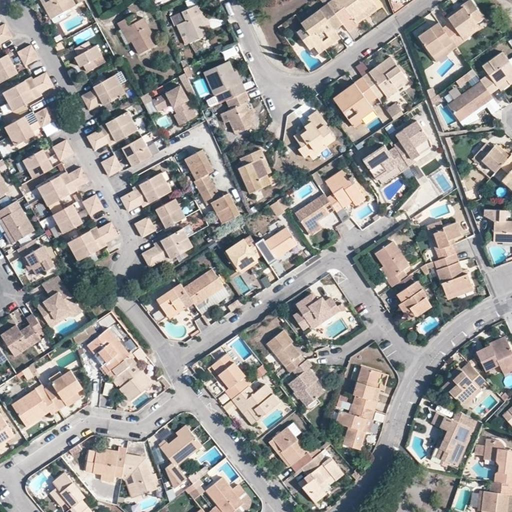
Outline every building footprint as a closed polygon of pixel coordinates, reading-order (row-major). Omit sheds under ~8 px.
[(40,0),(54,25),(68,17),(64,11),(74,5),(71,0),(40,0)] [(373,4),(370,0),(332,0),(327,4),(341,24),(350,18),(352,20),(373,4)] [(468,0),(460,6),(462,8),(454,14),(452,11),(445,17),(449,22),(441,28),(447,36),(455,46),(463,41),(462,40),(460,37),(476,26),(475,24),(483,19),(468,0)] [(208,34),(204,25),(199,14),(204,11),(201,3),(182,11),(185,20),(183,21),(182,26),(185,34),(189,42),(208,34)] [(327,4),(301,23),(303,27),(296,32),(309,48),(313,46),(318,53),(339,38),(333,30),(341,24),(327,4)] [(204,25),(209,22),(204,11),(199,14),(204,25)] [(130,41),(138,54),(157,44),(143,18),(136,22),(132,15),(117,23),(121,31),(123,30),(130,41)] [(460,37),(462,40),(486,23),(483,19),(475,24),(476,26),(460,37)] [(180,22),(176,24),(181,35),(185,34),(182,26),(180,22)] [(445,44),(442,40),(447,36),(441,28),(437,22),(418,36),(430,54),(442,46),(445,44)] [(0,40),(9,36),(5,29),(0,31),(0,40)] [(123,30),(121,31),(127,43),(130,41),(123,30)] [(72,48),(75,55),(73,56),(78,66),(81,64),(84,71),(93,66),(90,59),(100,54),(95,45),(88,48),(85,41),(72,48)] [(32,50),(28,44),(16,51),(19,57),(32,50)] [(446,52),(442,46),(430,54),(435,61),(446,52)] [(35,58),(32,50),(19,57),(23,64),(35,58)] [(19,57),(16,51),(5,56),(9,63),(19,57)] [(511,65),(502,52),(482,65),(488,74),(483,77),(479,81),(480,81),(489,94),(498,87),(499,90),(511,80),(511,65)] [(5,56),(4,53),(0,55),(0,67),(9,63),(5,56)] [(404,75),(390,56),(362,76),(377,97),(384,92),(387,96),(398,88),(396,86),(394,83),(404,75)] [(23,64),(19,57),(9,63),(13,69),(23,64)] [(228,61),(203,72),(217,104),(226,100),(245,92),(241,83),(238,84),(233,74),(228,61)] [(362,75),(369,71),(363,61),(356,66),(362,75)] [(0,67),(0,79),(14,72),(13,69),(9,63),(0,67)] [(30,77),(29,75),(0,91),(5,101),(47,78),(43,71),(42,71),(30,77)] [(78,93),(82,100),(117,82),(112,73),(90,84),(91,86),(78,93)] [(394,83),(396,86),(406,78),(404,75),(394,83)] [(351,84),(333,97),(354,126),(356,129),(363,124),(364,123),(362,120),(361,118),(374,109),(370,102),(377,97),(362,76),(354,82),(357,86),(354,88),(351,84)] [(51,85),(47,78),(5,101),(10,110),(39,94),(38,92),(51,85)] [(448,104),(459,121),(473,111),(491,98),(489,94),(480,81),(448,104)] [(122,91),(117,82),(82,100),(86,107),(99,101),(101,102),(122,91)] [(169,103),(173,101),(178,110),(174,113),(171,114),(176,123),(193,115),(188,105),(189,104),(179,84),(150,100),(155,109),(169,103)] [(254,125),(250,115),(245,103),(249,101),(245,92),(226,100),(229,110),(225,112),(234,134),(254,125)] [(173,101),(169,103),(174,113),(178,110),(173,101)] [(249,101),(245,103),(250,115),(254,114),(249,101)] [(395,101),(385,108),(393,119),(402,112),(395,101)] [(49,113),(45,106),(33,112),(37,119),(49,113)] [(303,127),(306,130),(295,138),(300,146),(297,148),(302,155),(306,153),(322,141),(324,144),(333,138),(324,124),(326,123),(316,109),(307,116),(308,117),(310,120),(303,125),(303,127)] [(378,114),(374,109),(361,118),(362,120),(364,123),(378,114)] [(128,119),(124,110),(95,125),(96,128),(84,134),(88,140),(128,119)] [(478,119),(473,111),(459,121),(464,129),(478,119)] [(37,119),(33,112),(24,118),(28,124),(37,119)] [(53,119),(49,113),(37,119),(41,125),(53,119)] [(2,125),(8,135),(28,124),(24,118),(22,115),(2,125)] [(310,120),(308,117),(301,123),(303,125),(310,120)] [(41,125),(37,119),(28,124),(31,130),(41,125)] [(104,142),(105,144),(134,129),(128,119),(88,140),(92,148),(104,142)] [(416,150),(414,148),(428,139),(416,122),(395,136),(400,142),(393,147),(407,166),(407,168),(415,163),(413,160),(420,156),(416,150)] [(8,135),(13,144),(32,134),(31,130),(28,124),(8,135)] [(306,130),(303,127),(292,135),(295,138),(306,130)] [(143,145),(138,137),(119,147),(120,150),(124,156),(143,145)] [(51,145),(55,151),(67,145),(63,138),(51,145)] [(416,150),(429,141),(428,139),(414,148),(416,150)] [(324,144),(322,141),(306,153),(310,157),(325,146),(324,144)] [(485,143),(475,154),(494,172),(499,166),(506,159),(493,147),(491,149),(485,143)] [(495,144),(493,147),(506,159),(508,156),(495,144)] [(55,151),(51,145),(42,150),(46,157),(55,151)] [(55,151),(59,158),(71,152),(67,145),(55,151)] [(127,163),(128,165),(148,155),(143,145),(124,156),(127,163)] [(360,159),(372,177),(386,168),(388,170),(395,166),(399,172),(407,166),(393,147),(393,146),(386,150),(381,145),(360,159)] [(183,156),(188,167),(207,158),(201,146),(183,156)] [(21,158),(26,167),(46,157),(42,150),(40,147),(21,158)] [(243,165),(238,167),(249,192),(269,184),(265,174),(260,160),(264,158),(260,149),(240,158),(243,165)] [(111,154),(115,160),(124,156),(120,150),(111,154)] [(46,157),(49,164),(59,158),(55,151),(46,157)] [(115,160),(111,154),(99,161),(102,167),(115,160)] [(506,159),(499,166),(507,173),(501,180),(511,189),(511,156),(510,155),(508,156),(506,159)] [(115,160),(119,168),(127,163),(124,156),(115,160)] [(26,167),(31,177),(50,166),(49,164),(46,157),(26,167)] [(210,178),(207,171),(211,169),(207,158),(188,167),(193,178),(191,178),(195,186),(210,178)] [(265,174),(270,172),(264,158),(260,160),(265,174)] [(102,167),(106,174),(119,168),(115,160),(102,167)] [(37,187),(42,196),(83,174),(79,167),(67,174),(66,171),(37,187)] [(372,177),(374,180),(388,170),(386,168),(372,177)] [(162,181),(157,171),(129,187),(130,189),(118,196),(122,202),(162,181)] [(338,203),(347,197),(350,200),(360,194),(349,177),(346,179),(340,171),(324,181),(332,193),(325,197),(333,209),(334,211),(340,206),(338,203)] [(42,196),(47,206),(76,190),(75,188),(87,181),(83,174),(42,196)] [(438,197),(431,186),(430,187),(422,174),(417,177),(424,189),(401,203),(409,215),(438,197)] [(213,184),(210,178),(195,186),(197,192),(213,184)] [(138,204),(139,206),(167,191),(162,181),(122,202),(126,210),(138,204)] [(197,192),(200,197),(216,189),(213,184),(197,192)] [(31,185),(25,186),(27,200),(33,198),(31,185)] [(227,192),(219,195),(216,189),(200,197),(203,204),(205,202),(211,214),(232,203),(227,192)] [(75,201),(80,198),(77,192),(72,194),(75,201)] [(325,197),(323,193),(293,213),(303,228),(314,221),(333,209),(325,197)] [(81,201),(85,207),(98,200),(94,194),(81,201)] [(350,200),(353,205),(363,198),(360,194),(350,200)] [(338,203),(340,206),(350,200),(347,197),(338,203)] [(154,211),(158,218),(177,208),(172,199),(153,209),(154,211)] [(85,207),(89,214),(101,207),(98,200),(85,207)] [(73,205),(76,212),(85,207),(81,201),(73,205)] [(276,216),(284,212),(276,201),(269,206),(276,216)] [(0,220),(1,220),(15,242),(31,232),(14,202),(0,210),(0,220)] [(52,214),(56,223),(76,212),(73,205),(71,203),(52,214)] [(211,214),(215,223),(237,213),(232,203),(211,214)] [(76,212),(80,219),(89,214),(85,207),(76,212)] [(182,216),(177,208),(158,218),(161,225),(162,227),(182,216)] [(158,218),(154,211),(145,216),(149,223),(158,218)] [(56,223),(61,231),(81,221),(80,219),(76,212),(56,223)] [(149,223),(145,216),(133,223),(136,229),(149,223)] [(161,225),(158,218),(149,223),(152,230),(161,225)] [(426,232),(431,230),(436,245),(432,247),(436,257),(452,251),(449,242),(446,243),(444,238),(449,237),(458,233),(453,220),(439,224),(437,218),(423,223),(426,232)] [(0,226),(11,244),(15,242),(1,220),(0,220),(0,226)] [(96,228),(95,226),(67,241),(72,250),(113,228),(109,221),(96,228)] [(303,228),(307,234),(318,226),(314,221),(303,228)] [(511,221),(493,221),(493,241),(511,241),(511,221)] [(136,229),(140,236),(152,230),(149,223),(136,229)] [(261,253),(266,262),(295,242),(284,225),(263,240),(261,237),(253,242),(261,253)] [(117,235),(113,228),(72,250),(77,260),(106,244),(104,242),(117,235)] [(139,252),(142,259),(183,237),(178,229),(150,243),(151,246),(142,250),(139,252)] [(432,247),(436,245),(431,230),(426,232),(432,247)] [(235,271),(246,264),(254,258),(261,253),(253,242),(249,235),(223,252),(235,271)] [(158,259),(160,261),(188,247),(183,237),(142,259),(146,265),(158,259)] [(398,269),(404,265),(389,240),(372,252),(380,265),(387,276),(384,278),(389,285),(392,283),(403,275),(398,269)] [(36,278),(53,268),(41,248),(37,250),(32,241),(16,251),(20,259),(23,258),(31,270),(36,278)] [(460,272),(459,268),(452,251),(436,257),(439,265),(434,266),(444,293),(469,284),(465,270),(460,272)] [(23,258),(20,259),(28,272),(31,270),(23,258)] [(256,261),(254,258),(246,264),(248,267),(256,261)] [(384,278),(387,276),(380,265),(377,267),(384,278)] [(222,286),(211,269),(188,283),(182,287),(191,302),(193,305),(199,301),(222,286)] [(396,290),(409,281),(405,274),(403,275),(392,283),(396,290)] [(40,286),(49,300),(38,306),(38,310),(48,326),(71,312),(70,309),(75,306),(56,276),(40,286)] [(411,315),(427,305),(421,296),(423,295),(412,280),(396,290),(392,292),(398,300),(403,307),(405,306),(410,314),(411,315)] [(155,298),(166,314),(181,304),(183,308),(191,302),(182,287),(181,286),(173,292),(171,288),(155,298)] [(304,303),(296,308),(300,312),(292,317),(301,330),(309,326),(311,330),(321,324),(318,320),(330,312),(332,316),(339,312),(336,308),(330,298),(323,302),(319,305),(316,300),(311,293),(302,299),(304,303)] [(304,303),(302,299),(294,304),(296,308),(304,303)] [(398,300),(394,302),(404,318),(410,314),(405,306),(403,307),(398,300)] [(183,308),(181,304),(166,314),(168,317),(183,308)] [(342,313),(346,311),(342,305),(336,308),(339,312),(342,313)] [(68,319),(72,317),(79,313),(75,306),(70,309),(71,312),(48,326),(50,330),(68,319)] [(332,316),(330,312),(318,320),(321,324),(332,316)] [(14,325),(0,334),(14,356),(39,340),(36,335),(42,331),(30,314),(24,318),(28,324),(20,329),(22,332),(20,334),(17,331),(14,325)] [(202,317),(196,321),(201,329),(207,325),(202,317)] [(106,372),(110,369),(127,354),(107,328),(87,344),(94,353),(96,351),(104,362),(101,364),(106,372)] [(281,329),(264,343),(287,371),(290,369),(300,361),(295,355),(297,354),(288,342),(290,341),(281,329)] [(486,344),(487,346),(504,338),(502,335),(486,343),(486,344)] [(511,359),(511,355),(504,338),(487,346),(486,344),(473,350),(484,370),(496,364),(498,366),(511,359)] [(94,353),(91,355),(100,365),(101,364),(104,362),(96,351),(94,353)] [(216,373),(220,378),(226,387),(222,390),(229,398),(246,385),(250,381),(225,351),(209,364),(216,373)] [(127,401),(143,388),(133,375),(140,370),(127,354),(110,369),(121,383),(118,386),(116,388),(127,401)] [(294,375),(286,382),(303,405),(318,393),(310,383),(312,380),(315,378),(306,367),(309,364),(304,357),(300,361),(290,369),(294,375)] [(449,374),(441,382),(452,394),(458,401),(463,402),(473,393),(470,390),(475,385),(483,378),(465,360),(458,366),(459,368),(450,376),(449,374)] [(376,369),(358,364),(350,392),(352,392),(350,402),(371,408),(375,397),(372,397),(368,396),(372,384),(376,369)] [(34,365),(22,370),(27,380),(38,375),(34,365)] [(249,376),(254,383),(269,372),(264,365),(249,376)] [(449,374),(450,376),(459,368),(458,366),(456,365),(447,373),(449,374)] [(106,372),(105,373),(114,384),(116,383),(118,386),(121,383),(110,369),(106,372)] [(143,388),(150,383),(140,370),(133,375),(143,388)] [(60,373),(49,380),(53,385),(47,390),(50,394),(60,409),(67,405),(64,401),(77,393),(83,388),(72,372),(63,377),(60,373)] [(312,380),(310,383),(318,393),(321,391),(312,380)] [(448,397),(452,394),(441,382),(438,385),(448,397)] [(264,384),(253,392),(246,385),(229,398),(241,413),(247,408),(256,419),(278,401),(264,384)] [(470,390),(473,393),(478,388),(475,385),(470,390)] [(43,399),(37,389),(14,405),(29,426),(36,422),(34,419),(49,409),(51,412),(53,414),(60,409),(50,394),(43,399)] [(80,398),(77,393),(64,401),(67,405),(68,407),(80,398)] [(333,420),(347,423),(341,442),(358,446),(363,428),(360,427),(363,416),(369,417),(371,408),(350,402),(349,401),(346,410),(337,408),(333,420)] [(511,402),(500,413),(511,425),(511,424),(511,402)] [(451,418),(454,412),(440,406),(438,411),(451,418)] [(250,424),(256,419),(247,408),(241,413),(250,424)] [(51,412),(49,409),(34,419),(36,422),(51,412)] [(438,458),(453,465),(470,427),(434,410),(429,421),(440,426),(445,428),(437,447),(442,449),(438,458)] [(0,441),(5,439),(7,442),(16,436),(0,411),(0,441)] [(369,417),(363,416),(360,427),(363,428),(366,429),(369,417)] [(299,430),(291,420),(286,424),(294,434),(299,430)] [(286,424),(270,437),(281,449),(278,451),(288,464),(293,471),(299,467),(319,450),(313,443),(306,449),(294,434),(286,424)] [(177,433),(179,437),(189,429),(187,425),(177,433)] [(445,428),(440,426),(433,445),(437,447),(445,428)] [(161,449),(175,467),(202,445),(189,429),(179,437),(169,445),(168,443),(161,449)] [(511,463),(511,464),(511,459),(511,448),(502,447),(502,442),(501,440),(497,438),(484,436),(481,458),(494,460),(496,464),(496,470),(492,472),(491,479),(498,480),(511,482),(511,463)] [(270,437),(268,439),(278,451),(281,449),(270,437)] [(323,447),(319,450),(325,458),(329,455),(323,447)] [(433,456),(438,458),(442,449),(437,447),(433,456)] [(116,451),(116,454),(105,452),(96,450),(92,471),(100,473),(111,475),(120,477),(121,473),(124,454),(124,452),(116,451)] [(319,450),(299,467),(306,475),(303,477),(306,481),(300,486),(307,494),(310,492),(314,497),(324,490),(321,486),(318,483),(330,474),(333,477),(334,479),(343,472),(329,455),(325,458),(319,450)] [(121,473),(129,474),(137,495),(155,488),(144,457),(124,454),(121,473)] [(60,504),(63,501),(66,499),(71,505),(68,507),(62,511),(79,511),(86,506),(80,499),(84,496),(64,471),(52,481),(56,486),(59,490),(52,496),(60,504)] [(318,483),(321,486),(333,477),(330,474),(318,483)] [(205,488),(217,504),(219,507),(214,511),(231,511),(231,510),(234,508),(241,502),(230,487),(229,486),(220,476),(205,488)] [(297,482),(300,486),(306,481),(303,477),(297,482)] [(508,492),(511,493),(511,487),(511,482),(498,480),(491,479),(487,479),(486,490),(497,491),(505,492),(508,492)] [(202,490),(195,480),(191,483),(199,493),(202,490)] [(233,485),(230,487),(241,502),(245,499),(233,485)] [(59,490),(56,486),(49,492),(52,496),(59,490)] [(478,509),(493,510),(492,511),(502,511),(505,492),(497,491),(486,490),(480,489),(478,509)] [(307,494),(313,502),(326,493),(324,490),(314,497),(310,492),(307,494)] [(68,507),(71,505),(66,499),(63,501),(68,507)] [(247,504),(246,502),(245,499),(241,502),(234,508),(237,511),(235,511),(240,511),(246,508),(247,504)]
